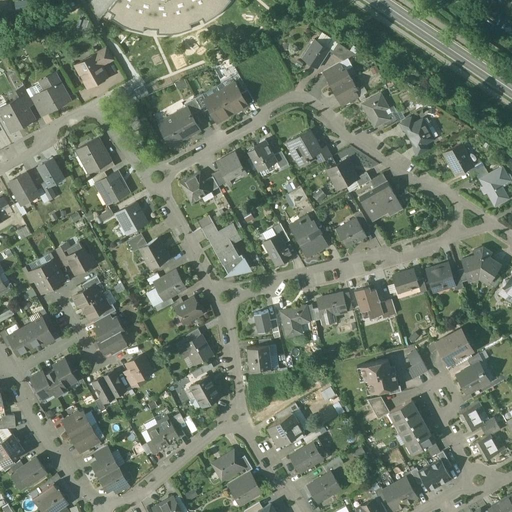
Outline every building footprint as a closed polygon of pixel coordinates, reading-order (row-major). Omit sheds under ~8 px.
[(117,0),(109,10),(115,14),(112,19),(126,28),(143,32),(144,27),(159,29),(158,34),(176,33),(191,29),(190,24),(202,19),(205,22),(221,11),(231,0),(230,0),(117,0)] [(330,49),(315,39),(302,58),(318,68),(330,49)] [(355,53),(338,42),(332,52),(344,60),(355,53)] [(114,59),(107,47),(94,54),(94,55),(96,58),(97,57),(102,66),(114,59)] [(94,55),(77,65),(88,86),(94,83),(93,81),(99,77),(99,78),(102,79),(104,78),(105,75),(104,75),(106,74),(102,66),(97,57),(96,58),(94,55)] [(339,62),(324,71),(327,77),(343,69),(339,62)] [(327,77),(333,89),(352,78),(346,67),(343,69),(327,77)] [(70,96),(56,72),(44,79),(48,87),(37,94),(36,94),(45,110),(46,110),(50,107),(52,108),(55,107),(55,104),(56,104),(57,105),(62,103),(61,101),(70,96)] [(352,78),(333,89),(339,99),(355,91),(358,89),(352,78)] [(241,94),(235,83),(220,91),(232,113),(247,104),(241,94)] [(138,98),(149,93),(143,84),(133,90),(138,98)] [(24,85),(16,89),(21,96),(21,97),(23,96),(29,105),(34,102),(31,96),(24,85)] [(254,101),(248,90),(241,94),(247,104),(254,101)] [(232,113),(220,91),(206,99),(205,100),(210,108),(217,121),(232,113)] [(355,91),(340,99),(343,106),(359,97),(355,91)] [(45,110),(36,94),(37,94),(37,93),(31,96),(34,102),(41,115),(47,111),(46,110),(45,110)] [(203,93),(195,97),(201,109),(203,111),(210,108),(205,100),(206,99),(203,93)] [(381,94),(363,103),(375,126),(382,122),(389,118),(388,117),(382,106),(386,103),(381,94)] [(21,96),(7,104),(6,106),(8,109),(1,113),(10,129),(20,124),(22,125),(25,124),(25,121),(35,116),(29,105),(23,96),(21,97),(21,96)] [(201,109),(195,97),(185,103),(186,106),(187,106),(192,114),(201,109)] [(192,114),(187,106),(186,106),(172,114),(173,115),(159,123),(170,144),(189,134),(190,136),(200,130),(192,114)] [(397,121),(394,115),(388,117),(389,118),(382,122),(385,128),(397,121)] [(412,117),(400,124),(404,130),(406,129),(405,128),(415,123),(412,117)] [(415,123),(405,128),(406,129),(416,147),(416,148),(426,142),(432,139),(428,131),(429,131),(422,119),(415,123)] [(309,129),(288,142),(302,166),(310,161),(308,157),(314,154),(321,150),(321,149),(309,129)] [(97,139),(77,150),(85,165),(91,162),(95,169),(98,168),(112,160),(101,140),(97,139)] [(274,155),(265,140),(255,145),(256,147),(249,151),(258,167),(265,163),(267,166),(276,161),(277,161),(274,155)] [(426,142),(416,148),(416,147),(414,148),(417,155),(429,148),(426,142)] [(473,165),(461,143),(443,153),(455,175),(467,168),(473,165)] [(321,149),(321,150),(314,154),(319,163),(331,155),(326,146),(321,149)] [(289,163),(282,151),(274,155),(277,161),(276,161),(280,168),(289,163)] [(247,173),(235,152),(218,162),(221,169),(228,180),(238,175),(239,178),(247,173)] [(64,177),(53,157),(38,165),(47,181),(49,185),(64,177)] [(347,159),(327,170),(338,188),(355,179),(357,178),(357,177),(347,159)] [(112,160),(98,168),(101,173),(105,170),(115,165),(112,160)] [(473,165),(467,168),(472,176),(476,174),(486,169),(481,160),(473,165)] [(265,163),(258,167),(263,176),(270,172),(267,166),(265,163)] [(488,173),(480,178),(495,205),(508,197),(501,185),(498,180),(507,175),(502,166),(488,173)] [(221,169),(212,174),(214,176),(219,185),(228,180),(221,169)] [(486,169),(476,174),(479,179),(480,178),(488,173),(486,169)] [(101,173),(93,177),(96,182),(98,181),(108,176),(105,170),(101,173)] [(130,191),(118,170),(108,176),(98,181),(103,190),(104,189),(111,202),(130,191)] [(37,190),(27,171),(18,176),(30,198),(39,193),(37,190)] [(201,171),(181,182),(192,202),(203,196),(202,193),(209,189),(210,192),(212,191),(214,190),(208,179),(206,180),(201,171)] [(367,172),(357,177),(357,178),(355,179),(359,186),(371,180),(367,172)] [(383,173),(371,180),(375,187),(376,187),(376,188),(388,182),(383,173)] [(507,175),(498,180),(501,185),(511,178),(509,174),(507,175)] [(30,198),(18,176),(9,181),(20,200),(22,203),(30,198)] [(219,185),(214,176),(208,179),(214,190),(219,187),(219,185)] [(47,181),(41,184),(43,188),(50,200),(56,196),(49,185),(47,181)] [(388,182),(376,188),(376,187),(375,187),(360,196),(369,213),(376,209),(379,214),(387,210),(390,215),(402,208),(388,182)] [(301,186),(288,193),(295,205),(308,198),(301,186)] [(50,200),(43,188),(37,190),(39,193),(44,203),(50,200)] [(209,189),(202,193),(203,196),(205,200),(214,195),(212,191),(210,192),(209,189)] [(3,194),(0,196),(0,207),(2,206),(4,209),(10,206),(3,194)] [(22,203),(20,200),(15,203),(22,215),(27,212),(22,203)] [(136,201),(116,212),(127,233),(147,222),(136,201)] [(111,208),(100,214),(104,220),(114,214),(111,208)] [(367,223),(361,212),(355,216),(356,218),(361,227),(367,223)] [(327,245),(314,221),(312,222),(308,215),(300,219),(301,220),(299,221),(301,224),(293,229),(298,238),(296,239),(300,246),(302,245),(308,256),(327,245)] [(356,218),(336,229),(346,247),(366,236),(361,227),(356,218)] [(213,221),(202,228),(207,238),(219,231),(213,221)] [(239,221),(234,223),(238,231),(243,229),(239,221)] [(233,223),(219,231),(207,238),(208,239),(210,237),(216,247),(214,248),(223,264),(239,255),(231,241),(229,238),(238,233),(238,234),(239,233),(238,231),(234,223),(233,223)] [(280,223),(272,227),(276,234),(278,233),(284,243),(290,240),(280,223)] [(141,232),(128,240),(134,250),(139,247),(147,243),(141,232)] [(284,243),(278,233),(276,234),(267,240),(273,250),(270,252),(277,264),(291,256),(284,243)] [(147,243),(139,247),(151,267),(168,257),(157,237),(147,243)] [(87,256),(80,242),(64,250),(71,263),(76,273),(83,269),(85,272),(91,269),(89,266),(95,263),(90,254),(87,256)] [(71,263),(64,250),(62,247),(56,250),(63,264),(65,266),(71,263)] [(476,256),(472,257),(471,256),(462,259),(465,268),(469,280),(479,276),(483,247),(474,250),(476,256)] [(491,252),(483,247),(479,276),(488,283),(495,273),(501,264),(492,259),(492,260),(488,257),(491,252)] [(56,250),(50,253),(53,259),(53,258),(58,267),(63,264),(56,250)] [(239,255),(223,264),(229,274),(237,272),(237,275),(242,271),(250,269),(242,253),(239,255)] [(53,259),(42,265),(54,286),(65,279),(58,267),(53,258),(53,259)] [(451,273),(448,263),(427,270),(433,288),(442,285),(443,289),(454,285),(455,285),(451,273)] [(31,270),(28,265),(22,268),(30,282),(35,280),(35,279),(30,271),(31,270)] [(31,270),(30,271),(35,279),(35,280),(42,292),(54,286),(42,265),(31,270)] [(469,280),(465,268),(459,270),(462,282),(469,280)] [(161,277),(153,281),(154,282),(156,287),(164,300),(171,296),(187,287),(177,269),(161,277)] [(414,269),(393,275),(398,292),(410,288),(411,290),(412,290),(412,289),(419,286),(417,280),(414,269)] [(459,270),(451,273),(455,285),(454,285),(456,290),(464,288),(462,282),(459,270)] [(158,272),(147,278),(150,284),(154,282),(153,281),(161,277),(158,272)] [(495,273),(488,283),(494,286),(500,276),(495,273)] [(511,274),(509,279),(505,280),(503,283),(504,286),(503,287),(511,293),(511,274)] [(97,276),(82,284),(85,289),(94,284),(94,285),(101,281),(97,276)] [(423,278),(417,280),(419,286),(421,293),(427,291),(423,278)] [(11,283),(5,286),(0,288),(0,295),(14,288),(11,283)] [(85,289),(73,296),(79,306),(82,304),(100,295),(94,285),(94,284),(85,289)] [(369,286),(356,290),(362,311),(368,309),(371,316),(383,313),(384,312),(381,303),(376,288),(371,290),(369,286)] [(156,287),(148,291),(155,304),(164,300),(156,287)] [(343,292),(328,296),(329,296),(324,297),(324,299),(317,301),(319,307),(321,319),(322,318),(322,317),(326,316),(328,323),(337,321),(336,314),(348,312),(343,292)] [(108,306),(101,294),(100,295),(82,304),(89,317),(101,311),(108,306)] [(164,300),(155,304),(158,310),(174,301),(171,296),(164,300)] [(182,297),(171,303),(174,308),(176,307),(184,302),(182,297)] [(203,312),(195,297),(184,302),(176,307),(179,314),(183,315),(186,321),(203,312)] [(392,299),(381,303),(384,312),(383,313),(384,316),(396,313),(392,299)] [(108,306),(101,311),(104,316),(110,313),(116,309),(112,303),(108,306)] [(312,304),(306,305),(310,321),(316,319),(313,308),(312,304)] [(306,305),(281,311),(287,336),(303,333),(300,323),(310,321),(306,305)] [(319,307),(313,308),(316,319),(316,320),(321,319),(319,307)] [(11,308),(0,314),(0,320),(0,321),(14,314),(11,308)] [(52,322),(45,308),(39,311),(42,317),(42,316),(47,325),(52,322)] [(268,312),(254,315),(258,332),(272,329),(270,321),(268,312)] [(104,316),(94,321),(97,327),(113,318),(110,313),(104,316)] [(42,317),(32,322),(41,340),(43,344),(54,337),(47,325),(42,316),(42,317)] [(113,318),(97,327),(95,328),(102,340),(120,331),(123,329),(116,316),(113,318)] [(277,320),(270,321),(272,329),(273,333),(279,331),(277,320)] [(32,322),(20,329),(30,346),(41,340),(32,322)] [(199,328),(186,335),(189,341),(202,334),(199,328)] [(461,328),(437,341),(444,354),(446,352),(451,361),(470,351),(463,338),(465,336),(461,328)] [(9,335),(6,329),(0,331),(0,333),(7,346),(13,343),(9,335)] [(9,335),(13,343),(18,352),(30,346),(20,329),(9,335)] [(120,331),(102,340),(99,342),(104,353),(110,350),(125,341),(120,331)] [(213,353),(202,334),(189,341),(178,347),(183,355),(190,351),(196,363),(213,353)] [(125,341),(110,350),(113,355),(128,347),(125,341),(126,341),(125,341)] [(260,345),(247,347),(249,358),(271,356),(269,345),(269,344),(260,345)] [(417,350),(407,356),(413,366),(422,360),(417,350)] [(479,353),(468,359),(472,366),(478,363),(480,362),(483,360),(479,353)] [(142,354),(127,362),(130,368),(136,380),(137,379),(152,371),(142,354)] [(271,356),(249,358),(250,369),(263,368),(272,367),(272,366),(271,356)] [(73,372),(65,358),(54,364),(56,368),(65,385),(66,385),(76,379),(73,372)] [(388,358),(361,365),(364,378),(360,379),(361,380),(368,378),(371,391),(389,388),(399,385),(396,372),(397,371),(395,365),(390,366),(388,358)] [(413,366),(408,369),(413,378),(428,370),(422,360),(413,366)] [(211,361),(200,367),(203,372),(214,366),(211,361)] [(472,366),(458,374),(468,392),(490,380),(480,362),(478,363),(472,366)] [(56,368),(45,374),(54,391),(56,394),(67,388),(66,385),(65,385),(56,368)] [(136,380),(130,368),(123,372),(131,385),(138,381),(137,379),(136,380)] [(78,369),(73,372),(76,379),(79,384),(85,381),(78,369)] [(114,369),(103,375),(115,396),(126,390),(114,369)] [(45,374),(43,370),(32,376),(40,391),(43,397),(44,397),(54,391),(45,374)] [(115,396),(103,375),(93,381),(104,402),(115,396)] [(209,375),(190,385),(196,396),(215,385),(209,375)] [(399,385),(389,388),(390,393),(401,391),(400,384),(399,385)] [(215,385),(196,396),(202,406),(221,396),(215,385)] [(43,397),(40,391),(35,394),(41,405),(47,402),(44,397),(43,397)] [(382,395),(368,399),(379,418),(390,412),(389,411),(390,410),(382,395)] [(105,407),(100,397),(95,400),(101,410),(105,407)] [(429,430),(412,398),(390,410),(389,411),(390,412),(392,410),(397,420),(395,421),(395,422),(397,421),(403,430),(401,431),(401,432),(403,431),(408,441),(406,442),(407,442),(429,430)] [(479,401),(459,412),(469,430),(480,424),(484,422),(479,412),(484,409),(479,401)] [(296,403),(275,415),(278,420),(292,412),(299,408),(296,403)] [(79,411),(64,420),(67,425),(82,416),(79,411)] [(278,420),(268,426),(279,445),(291,438),(303,431),(303,430),(301,431),(295,421),(297,420),(292,412),(278,420)] [(15,415),(2,416),(2,420),(0,420),(0,428),(16,427),(15,415)] [(67,425),(66,425),(72,436),(91,426),(85,415),(82,416),(67,425)] [(310,427),(303,416),(297,420),(295,421),(301,431),(303,430),(310,427)] [(494,416),(489,419),(490,419),(484,422),(480,424),(484,429),(498,422),(494,416)] [(174,425),(170,418),(159,424),(160,426),(168,440),(178,434),(179,434),(174,425)] [(185,433),(179,422),(174,425),(179,434),(178,434),(179,437),(185,433)] [(498,422),(484,429),(486,434),(490,432),(495,429),(496,430),(501,427),(498,422)] [(324,425),(319,428),(322,434),(327,431),(324,425)] [(91,426),(72,436),(78,447),(79,447),(97,437),(91,426)] [(160,426),(149,431),(153,439),(158,448),(169,442),(168,440),(160,426)] [(319,428),(303,438),(306,443),(317,437),(322,434),(319,428)] [(429,430),(407,442),(413,453),(435,441),(429,430)] [(303,431),(291,438),(294,442),(306,435),(303,431)] [(486,434),(475,440),(485,459),(505,448),(500,439),(495,441),(490,432),(486,434)] [(1,441),(0,441),(0,458),(3,463),(4,464),(12,458),(23,450),(12,434),(1,441)] [(97,437),(79,447),(81,452),(100,442),(97,437)] [(320,440),(318,439),(317,437),(306,443),(307,445),(313,441),(323,458),(328,455),(327,453),(326,451),(320,440)] [(158,448),(153,439),(147,442),(154,453),(160,450),(158,448)] [(307,445),(290,455),(300,472),(323,458),(313,441),(307,445)] [(435,441),(425,447),(431,457),(437,453),(440,451),(435,441)] [(107,445),(94,451),(98,459),(111,452),(107,445)] [(240,459),(234,449),(212,462),(222,479),(244,466),(240,459)] [(451,465),(443,450),(440,451),(437,453),(440,458),(441,458),(446,468),(451,465)] [(118,466),(111,452),(98,459),(92,462),(100,476),(118,466)] [(253,468),(245,455),(240,459),(244,466),(247,471),(250,470),(253,468)] [(339,455),(323,465),(327,471),(343,461),(339,455)] [(24,464),(17,469),(18,470),(28,484),(47,471),(37,456),(24,464)] [(12,458),(4,464),(3,463),(1,465),(5,470),(11,466),(15,463),(12,458)] [(440,458),(429,464),(440,483),(444,481),(444,482),(451,478),(446,468),(441,458),(440,458)] [(15,463),(11,466),(15,472),(18,470),(17,469),(24,464),(21,459),(15,463)] [(419,470),(418,470),(424,480),(429,490),(436,486),(436,485),(440,483),(429,464),(419,470)] [(126,480),(118,466),(100,476),(108,490),(114,487),(126,480)] [(418,470),(419,470),(417,466),(411,470),(417,481),(418,483),(424,480),(418,470)] [(247,471),(240,476),(243,481),(244,480),(245,480),(247,481),(254,477),(250,470),(247,471)] [(417,481),(411,470),(404,474),(405,476),(406,476),(411,485),(417,481)] [(331,471),(308,485),(317,500),(329,494),(329,495),(341,488),(331,471)] [(240,476),(229,482),(232,487),(243,481),(240,476)] [(383,488),(382,489),(387,498),(393,509),(400,506),(400,507),(403,505),(402,504),(407,502),(408,502),(411,500),(417,496),(411,485),(406,476),(405,476),(383,488)] [(243,481),(232,487),(231,487),(240,503),(260,491),(256,485),(258,484),(254,477),(247,481),(245,480),(244,480),(243,481)] [(129,485),(126,480),(114,487),(117,492),(129,485)] [(54,483),(32,497),(37,503),(42,500),(42,499),(58,488),(57,488),(54,483)] [(387,498),(382,489),(383,488),(382,486),(375,490),(381,500),(381,501),(387,498)] [(68,502),(58,488),(57,488),(58,488),(42,499),(42,500),(50,511),(53,511),(54,511),(64,505),(68,502)] [(511,511),(511,493),(503,498),(510,511),(511,511)] [(182,511),(174,496),(154,507),(156,511),(182,511)] [(510,511),(503,498),(495,503),(493,504),(494,506),(493,506),(494,507),(496,511),(510,511)] [(373,499),(355,509),(356,511),(380,511),(375,503),(373,499)] [(381,501),(381,500),(375,503),(380,511),(386,511),(387,511),(381,501)] [(255,511),(263,507),(260,502),(244,511),(255,511)] [(13,511),(10,506),(8,503),(2,507),(5,511),(13,511)] [(275,511),(270,503),(263,507),(255,511),(275,511)]
